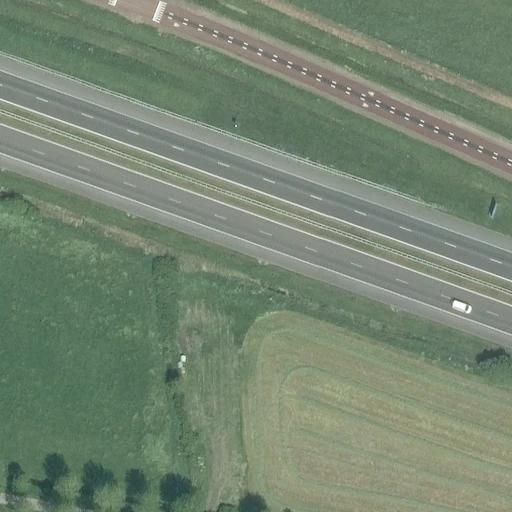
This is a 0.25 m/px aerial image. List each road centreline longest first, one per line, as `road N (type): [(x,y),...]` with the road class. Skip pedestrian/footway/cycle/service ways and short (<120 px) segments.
road 1 (motorway): [(511,269),(0,87)]
road 2 (motorway): [(0,142),(511,324)]
road 3 (residential): [(511,165),(127,2)]
